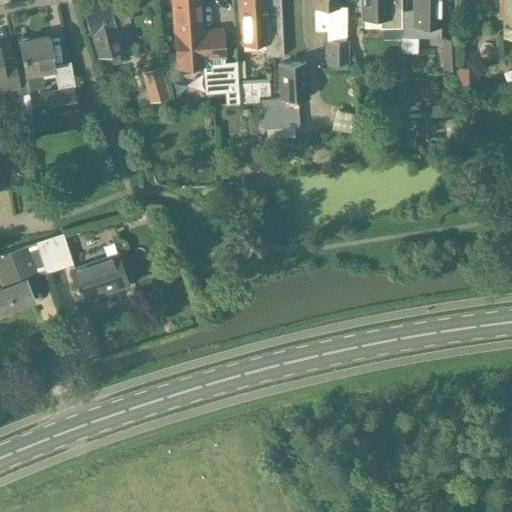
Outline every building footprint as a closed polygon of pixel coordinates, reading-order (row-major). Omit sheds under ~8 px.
[(238,101),(238,80),(236,60),(225,61),(222,28),(201,30),(198,0),(172,0),(177,61),(177,67),(202,66),(204,93),(224,91),(225,102),(238,101)] [(267,41),(268,56),(283,56),(281,18),(267,19),(267,10),(264,10),(263,0),(240,0),(241,11),(239,11),(241,42),(267,41)] [(346,6),(337,6),(337,0),(314,0),(314,30),(326,30),(325,62),(327,62),(327,68),(347,68),(347,63),(349,63),(349,39),(346,39),(346,6)] [(363,28),(400,27),(400,7),(389,7),(388,0),(360,0),(361,18),(363,17),(363,28)] [(400,7),(400,27),(401,27),(401,36),(440,37),(440,0),(413,0),(414,10),(401,10),(401,7),(400,7)] [(511,0),(499,0),(499,17),(506,17),(506,35),(511,35),(511,0)] [(108,4),(84,10),(97,57),(102,56),(105,66),(120,62),(117,50),(121,49),(114,27),(114,25),(130,21),(124,1),(108,5),(108,4)] [(18,75),(24,108),(22,109),(24,118),(33,117),(28,90),(30,89),(43,87),(40,70),(54,68),(48,36),(19,41),(25,73),(18,75)] [(457,67),(456,37),(441,37),(442,67),(457,67)] [(15,110),(24,108),(18,75),(16,75),(12,57),(0,60),(0,59),(0,90),(8,89),(10,101),(14,101),(15,110)] [(307,96),(305,62),(279,63),(281,98),(261,99),(263,128),(299,126),(297,97),(307,96)] [(160,66),(141,72),(150,102),(169,97),(160,66)] [(478,90),(477,67),(456,68),(457,91),(478,90)] [(268,78),(238,80),(238,101),(238,103),(259,102),(259,97),(269,96),(268,78)] [(74,86),(42,91),(46,115),(78,108),(74,86)] [(387,105),(387,116),(401,116),(401,105),(387,105)] [(254,150),(243,158),(245,161),(252,171),(254,174),(266,166),(254,150)] [(25,156),(21,157),(18,161),(19,165),(23,168),(28,167),(30,163),(29,158),(25,156)] [(62,232),(34,241),(44,272),(46,271),(72,263),(62,232)] [(44,272),(34,241),(0,251),(0,279),(3,286),(0,287),(0,311),(33,298),(31,292),(43,287),(38,274),(44,272)] [(125,279),(117,254),(70,270),(80,300),(117,288),(115,282),(125,279)]
